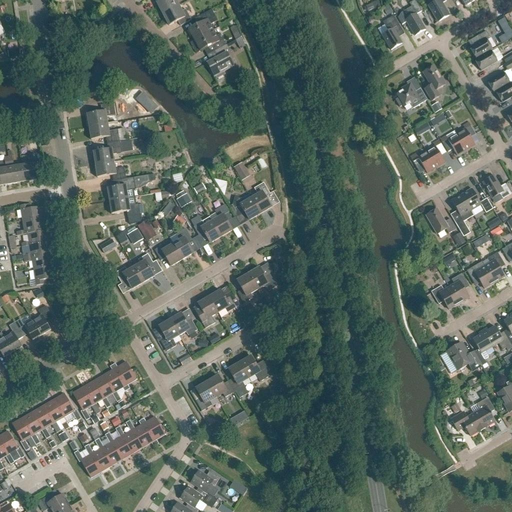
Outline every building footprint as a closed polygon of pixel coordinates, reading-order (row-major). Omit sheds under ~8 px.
[(163,0),(157,4),(163,16),(178,8),(175,2),(178,0),(163,0)] [(439,23),(449,17),(442,5),(447,1),(446,0),(432,0),(434,3),(429,6),(439,23)] [(415,37),(425,31),(416,16),(422,12),(415,1),(410,4),(412,8),(407,10),(411,18),(406,21),(415,37)] [(368,13),(374,10),(371,4),(365,7),(368,13)] [(387,16),(392,12),(388,6),(383,10),(387,16)] [(184,18),(178,8),(163,16),(169,26),(177,22),(180,27),(191,21),(188,16),(184,18)] [(191,43),(191,44),(214,32),(210,25),(217,21),(212,11),(196,19),(199,24),(188,30),(194,42),(191,43)] [(402,45),(395,33),(401,30),(394,17),(383,23),(388,32),(382,36),(391,51),(402,45)] [(231,29),(235,41),(241,37),(237,27),(231,29)] [(511,33),(508,27),(500,33),(505,42),(511,38),(511,33)] [(216,36),(214,32),(191,44),(197,54),(211,47),(214,53),(226,46),(220,34),(216,36)] [(476,59),(477,60),(491,52),(490,51),(492,50),(486,40),(490,38),(486,32),(479,36),(483,42),(470,49),(476,60),(476,59)] [(235,41),(240,50),(246,47),(241,38),(235,41)] [(230,55),(226,46),(214,53),(217,58),(207,64),(214,77),(233,67),(227,56),(230,55)] [(9,58),(20,57),(19,50),(8,52),(9,58)] [(491,52),(477,60),(475,62),(481,72),(497,62),(491,52)] [(511,52),(502,58),(506,64),(511,60),(511,52)] [(437,91),(445,86),(434,67),(423,74),(430,87),(424,90),(431,102),(440,97),(437,91)] [(496,92),(496,93),(510,84),(504,73),(487,83),(494,93),(496,92)] [(511,83),(510,85),(510,84),(496,93),(502,104),(511,97),(511,83)] [(403,106),(404,108),(411,105),(413,109),(427,101),(421,89),(413,94),(408,86),(402,90),(403,92),(397,95),(399,99),(395,101),(400,108),(403,106)] [(441,110),(437,104),(431,108),(435,114),(441,110)] [(115,116),(113,105),(100,107),(101,112),(86,115),(88,129),(107,125),(106,118),(115,116)] [(434,128),(440,125),(436,119),(431,122),(434,128)] [(425,123),(411,128),(415,136),(428,131),(425,123)] [(471,138),(476,135),(469,124),(463,127),(465,130),(456,135),(466,151),(475,146),(471,138)] [(108,132),(107,125),(88,129),(90,140),(106,138),(107,145),(119,143),(117,131),(108,132)] [(466,151),(456,135),(448,140),(446,137),(440,140),(448,153),(453,150),(457,157),(466,151)] [(436,148),(441,145),(439,141),(433,145),(435,148),(426,153),(436,169),(445,164),(436,148)] [(114,163),(112,155),(121,154),(119,143),(107,145),(108,150),(92,153),(94,166),(114,163)] [(436,169),(426,153),(418,158),(416,155),(410,158),(417,169),(422,166),(427,174),(436,169)] [(30,165),(22,166),(25,183),(37,181),(32,154),(28,155),(30,165)] [(25,183),(22,166),(14,168),(12,157),(8,158),(13,185),(25,183)] [(13,185),(8,158),(4,159),(6,169),(0,169),(0,182),(1,187),(13,185)] [(262,171),(267,168),(262,159),(257,162),(262,171)] [(115,169),(114,163),(94,166),(96,178),(112,176),(113,182),(121,181),(125,180),(123,168),(115,169)] [(234,168),(242,182),(250,177),(242,164),(234,168)] [(128,199),(127,192),(135,190),(140,189),(150,183),(149,176),(125,180),(121,181),(122,186),(107,189),(109,203),(128,199)] [(503,200),(511,195),(505,185),(501,188),(494,177),(482,184),(492,200),(500,195),(503,200)] [(197,196),(206,191),(202,184),(194,190),(197,196)] [(258,196),(251,200),(260,215),(271,209),(265,198),(270,195),(264,184),(254,190),(258,196)] [(472,190),(462,196),(471,212),(481,206),(486,214),(493,210),(487,199),(480,204),(472,190)] [(181,209),(192,203),(187,195),(185,196),(178,200),(176,201),(181,209)] [(474,217),(471,212),(462,196),(451,202),(461,218),(463,220),(464,223),(474,217)] [(260,215),(251,200),(244,204),(242,200),(235,198),(233,205),(239,216),(244,213),(249,222),(260,215)] [(129,206),(128,199),(109,203),(111,215),(127,212),(128,218),(140,216),(138,205),(129,206)] [(20,207),(23,223),(43,220),(41,208),(31,209),(31,205),(20,207)] [(232,231),(227,223),(232,220),(224,206),(215,212),(219,219),(212,223),(221,238),(232,231)] [(449,235),(456,230),(450,220),(445,223),(438,210),(426,217),(437,236),(446,230),(449,235)] [(508,220),(504,214),(499,218),(502,223),(508,220)] [(181,230),(186,222),(177,217),(172,224),(181,230)] [(212,223),(210,219),(194,228),(200,239),(205,236),(210,245),(221,238),(212,223)] [(496,228),(501,224),(497,219),(492,222),(496,228)] [(45,232),(43,220),(23,223),(24,232),(17,233),(17,237),(28,235),(45,232)] [(464,238),(470,234),(464,223),(463,220),(456,224),(464,238)] [(156,231),(161,228),(157,221),(152,224),(156,231)] [(156,237),(149,225),(140,230),(147,242),(156,237)] [(493,239),(503,233),(499,228),(490,233),(493,239)] [(138,230),(128,236),(133,246),(144,240),(138,230)] [(180,242),(173,245),(182,261),(193,254),(187,243),(192,241),(185,230),(176,235),(180,242)] [(48,231),(45,232),(28,235),(29,243),(22,244),(22,248),(30,247),(50,244),(48,231)] [(466,243),(460,234),(456,237),(462,246),(466,243)] [(112,239),(102,243),(105,249),(115,244),(112,239)] [(476,250),(483,246),(480,240),(473,244),(476,250)] [(52,256),(50,244),(30,247),(31,255),(24,256),(24,260),(52,256)] [(511,244),(502,251),(510,264),(511,262),(511,244)] [(182,261),(173,245),(166,249),(164,246),(155,251),(161,262),(166,259),(171,267),(182,261)] [(467,257),(474,253),(469,246),(462,250),(467,257)] [(490,264),(485,267),(494,284),(505,278),(500,269),(505,266),(497,254),(487,260),(490,264)] [(141,264),(134,268),(143,284),(154,277),(149,269),(154,266),(148,255),(138,261),(141,264)] [(446,267),(456,261),(452,255),(442,262),(446,267)] [(54,268),(52,256),(24,260),(25,263),(32,262),(34,271),(54,268)] [(124,265),(129,262),(126,256),(120,259),(124,265)] [(432,273),(438,270),(435,265),(429,268),(432,273)] [(484,290),(494,284),(485,267),(479,271),(477,266),(467,272),(474,285),(479,282),(484,290)] [(56,279),(54,268),(34,271),(36,287),(47,285),(46,281),(56,279)] [(143,284),(134,268),(127,272),(125,269),(116,274),(122,285),(127,282),(132,290),(143,284)] [(259,269),(248,276),(257,291),(264,287),(267,293),(277,288),(269,275),(264,278),(259,269)] [(464,290),(469,287),(462,275),(452,281),(454,285),(449,288),(459,305),(469,299),(464,290)] [(250,295),(257,291),(248,276),(237,282),(242,291),(237,294),(243,304),(253,299),(250,295)] [(449,311),(459,305),(449,288),(444,291),(441,287),(431,293),(439,306),(444,302),(449,311)] [(39,300),(45,297),(41,290),(35,294),(39,300)] [(227,314),(240,306),(234,296),(225,301),(220,292),(209,298),(218,314),(225,310),(227,314)] [(5,305),(10,302),(7,296),(1,299),(5,305)] [(211,318),(218,314),(209,298),(198,305),(198,306),(194,309),(198,316),(204,327),(206,329),(215,324),(214,322),(211,318)] [(273,317),(281,313),(275,303),(267,307),(273,317)] [(41,317),(33,321),(42,336),(51,331),(47,323),(54,319),(46,307),(38,312),(41,317)] [(253,326),(260,322),(256,314),(249,318),(253,326)] [(188,337),(197,331),(191,320),(186,323),(181,315),(170,321),(179,337),(186,333),(188,337)] [(42,336),(33,321),(24,327),(20,320),(15,324),(23,338),(29,335),(33,342),(42,336)] [(172,341),(179,337),(170,321),(159,328),(165,339),(160,342),(167,352),(176,347),(172,341)] [(18,341),(23,338),(15,324),(9,327),(13,333),(4,338),(13,353),(22,348),(18,341)] [(500,335),(495,328),(484,334),(492,348),(498,344),(502,351),(506,349),(507,352),(511,349),(511,346),(509,341),(504,333),(500,335)] [(0,352),(4,359),(13,353),(4,338),(1,334),(0,334),(0,352)] [(481,354),(492,348),(484,334),(473,341),(478,350),(474,353),(482,367),(487,364),(481,354)] [(212,346),(221,341),(217,335),(208,340),(212,346)] [(472,372),(482,367),(474,353),(469,356),(462,344),(447,353),(458,371),(468,366),(472,372)] [(182,367),(192,361),(189,356),(179,361),(182,367)] [(258,380),(267,374),(261,363),(256,366),(251,358),(240,364),(249,380),(255,376),(258,380)] [(119,379),(131,372),(126,363),(117,368),(115,364),(110,368),(112,372),(114,370),(119,379)] [(233,379),(228,382),(235,393),(239,399),(245,396),(241,389),(244,387),(242,384),(249,380),(240,364),(228,371),(233,379)] [(116,392),(122,389),(124,388),(119,379),(114,370),(112,372),(104,376),(114,394),(112,395),(117,403),(121,401),(116,392)] [(128,386),(136,380),(131,372),(119,379),(124,388),(122,389),(125,393),(130,390),(128,386)] [(106,398),(112,395),(114,394),(104,376),(94,382),(104,400),(102,401),(107,409),(111,407),(106,398)] [(225,399),(235,393),(228,382),(223,385),(218,377),(207,383),(216,399),(223,395),(225,399)] [(468,382),(470,387),(479,383),(476,378),(468,382)] [(277,397),(287,391),(281,381),(271,387),(277,397)] [(510,413),(511,411),(511,381),(506,384),(508,388),(498,394),(510,413)] [(95,404),(102,401),(104,400),(94,382),(83,389),(93,406),(91,407),(96,415),(101,413),(95,404)] [(209,403),(216,399),(207,383),(196,390),(201,399),(195,402),(202,412),(211,407),(209,403)] [(85,410),(91,407),(93,406),(83,389),(73,395),(82,411),(81,412),(86,422),(90,419),(85,410)] [(487,397),(484,392),(479,395),(482,400),(487,397)] [(77,422),(81,420),(76,411),(74,412),(64,395),(54,401),(64,418),(72,414),(77,422)] [(480,411),(474,415),(482,430),(488,427),(495,423),(489,414),(495,411),(488,399),(477,405),(480,411)] [(56,423),(64,418),(54,401),(43,407),(54,424),(52,425),(57,434),(61,432),(56,423)] [(121,410),(126,406),(123,401),(118,404),(118,405),(121,410)] [(45,429),(52,425),(54,424),(43,407),(33,413),(43,430),(41,431),(46,440),(50,438),(45,429)] [(450,418),(456,414),(452,408),(446,411),(450,418)] [(105,419),(110,416),(107,411),(102,414),(105,419)] [(240,425),(248,420),(243,411),(234,416),(240,425)] [(35,435),(41,431),(43,430),(33,413),(23,419),(33,436),(31,437),(36,446),(40,444),(35,435)] [(482,430),(474,415),(467,419),(464,413),(451,420),(458,432),(465,428),(471,437),(478,433),(477,433),(482,430)] [(94,425),(100,422),(96,416),(91,419),(94,425)] [(148,434),(160,427),(155,418),(146,423),(144,419),(139,422),(141,426),(143,425),(148,434)] [(25,441),(31,437),(33,436),(23,419),(12,425),(22,442),(20,443),(26,452),(30,450),(25,441)] [(153,443),(148,434),(143,425),(141,426),(135,430),(130,421),(126,424),(131,433),(133,431),(143,449),(151,444),(153,443)] [(104,432),(109,429),(105,423),(100,426),(104,432)] [(81,433),(87,430),(83,424),(77,427),(81,433)] [(157,441),(165,436),(160,427),(148,434),(153,443),(151,444),(154,448),(159,445),(157,441)] [(133,431),(131,433),(125,436),(120,428),(115,430),(120,439),(122,437),(133,455),(143,449),(133,431)] [(93,438),(98,434),(95,429),(90,432),(93,438)] [(21,460),(25,457),(20,448),(18,449),(8,432),(0,437),(0,442),(8,456),(10,455),(14,462),(16,462),(19,460),(20,459),(21,460)] [(63,444),(69,440),(64,433),(59,436),(63,444)] [(122,437),(120,439),(114,442),(109,434),(105,436),(110,445),(112,443),(122,461),(133,455),(122,437)] [(83,444),(89,440),(85,435),(80,438),(83,444)] [(112,443),(110,445),(104,448),(99,440),(95,442),(100,451),(102,450),(112,467),(122,461),(112,443)] [(14,462),(10,455),(8,456),(0,442),(0,460),(5,457),(10,466),(15,463),(14,462)] [(102,450),(100,451),(94,454),(89,446),(84,448),(89,457),(91,456),(102,473),(112,467),(102,450)] [(91,456),(89,457),(83,460),(78,452),(74,454),(79,463),(81,462),(91,479),(102,473),(91,456)] [(206,493),(210,486),(214,488),(220,479),(209,472),(206,477),(198,472),(191,483),(199,488),(206,493)] [(227,487),(240,496),(245,490),(232,481),(227,487)] [(5,491),(10,488),(9,487),(6,482),(1,485),(5,491)] [(218,501),(206,493),(199,488),(195,493),(188,488),(181,499),(188,504),(195,509),(200,502),(203,504),(213,509),(218,501)] [(212,497),(229,504),(234,492),(227,489),(224,494),(216,490),(212,497)] [(50,509),(51,511),(60,511),(70,507),(63,495),(56,499),(53,494),(40,502),(46,511),(50,509)]
